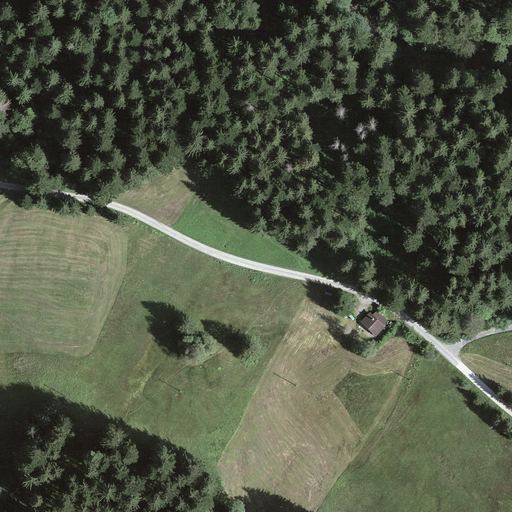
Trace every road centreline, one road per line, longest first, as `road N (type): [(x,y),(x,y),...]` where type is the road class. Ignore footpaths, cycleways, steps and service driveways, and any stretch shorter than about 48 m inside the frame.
road 1 (track): [(0,184),(114,204),(223,256),(354,289),(447,352)]
road 2 (unclassified): [(343,0),(373,35),(422,66),(511,67)]
